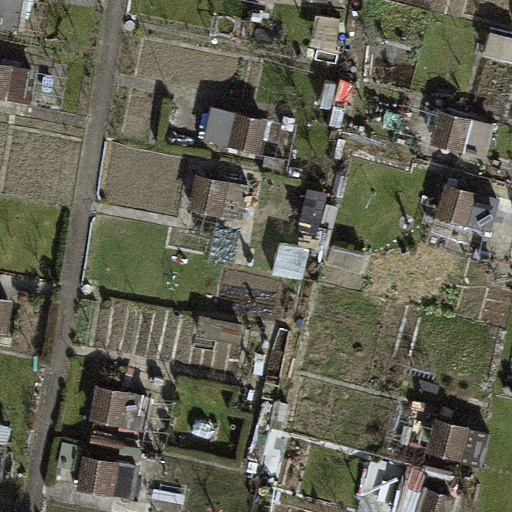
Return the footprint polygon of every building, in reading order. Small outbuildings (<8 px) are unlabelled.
[(0,0),(0,23),(20,26),(23,0),(0,0)] [(314,45),(336,48),(342,14),(320,11),(314,45)] [(0,96),(31,102),(37,65),(0,58),(0,96)] [(264,148),(270,114),(214,105),(208,139),(264,148)] [(486,156),(496,121),(443,106),(433,141),(486,156)] [(243,220),(251,184),(201,174),(194,210),(243,220)] [(494,227),(503,195),(448,180),(439,212),(494,227)] [(317,335),(385,345),(393,292),(325,283),(317,335)] [(0,335),(9,337),(16,297),(0,294),(0,335)] [(93,415),(147,425),(153,394),(99,383),(93,415)] [(484,467),(495,433),(439,416),(428,450),(484,467)] [(133,495),(141,462),(86,450),(79,484),(133,495)] [(455,511),(461,493),(406,479),(397,511),(455,511)]
